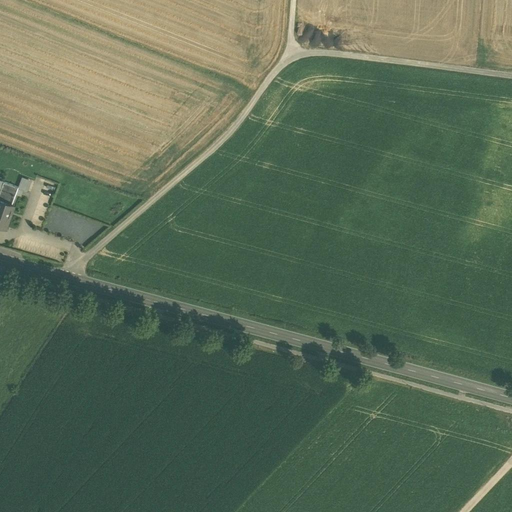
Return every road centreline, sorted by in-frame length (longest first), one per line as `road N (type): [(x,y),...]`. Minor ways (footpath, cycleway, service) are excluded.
road 1 (unclassified): [(511,74),(318,51),(290,55),(227,137),(66,277)]
road 2 (secondary): [(66,277),(511,397)]
